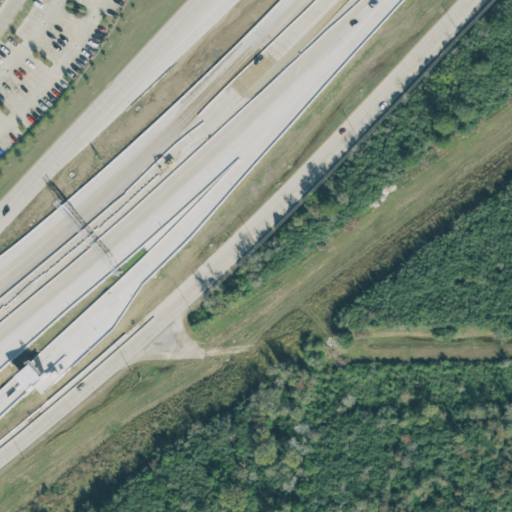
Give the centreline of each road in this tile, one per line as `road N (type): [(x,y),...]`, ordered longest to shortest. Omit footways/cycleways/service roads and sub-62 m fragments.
road 1 (primary): [(0,452),(143,339),(477,0)]
road 2 (motorway): [(0,345),(172,201),(374,0)]
road 3 (motorway): [(0,392),(250,161),(294,85)]
road 4 (motorway): [(307,0),(144,171),(0,296)]
road 5 (primary): [(195,0),(0,208)]
road 6 (motorway): [(166,146),(0,261)]
road 7 (motorway): [(210,0),(95,107)]
